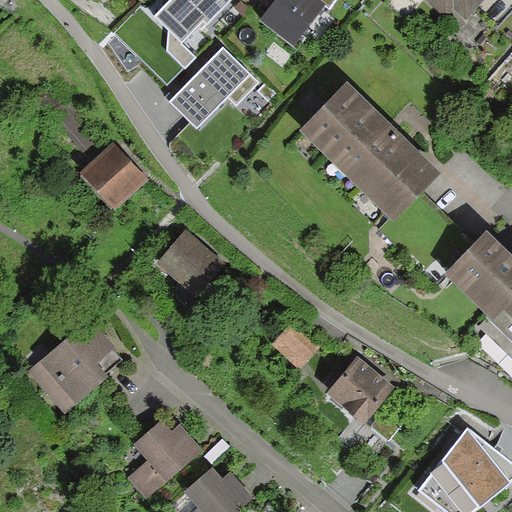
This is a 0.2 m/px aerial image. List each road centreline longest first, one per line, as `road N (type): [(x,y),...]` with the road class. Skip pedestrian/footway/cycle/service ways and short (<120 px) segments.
road 1 (residential): [(511,419),(334,319),(250,255),(191,192),(99,56),(44,0)]
road 2 (residential): [(161,362),(342,511)]
